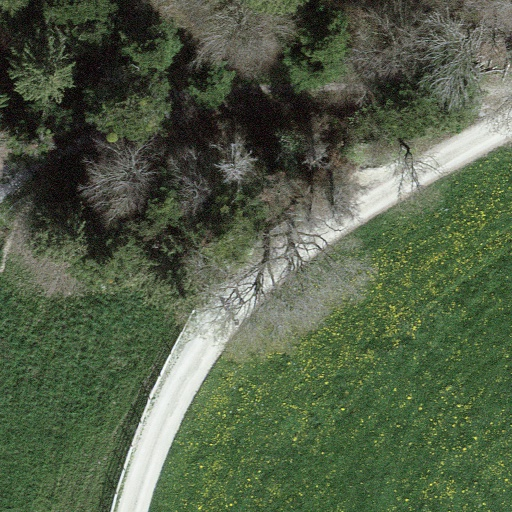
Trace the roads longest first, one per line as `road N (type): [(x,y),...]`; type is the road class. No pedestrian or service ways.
road 1 (track): [(511,111),(301,229),(214,316),(174,393),(131,511)]
road 2 (track): [(0,190),(98,120),(226,92),(381,87),(497,118)]
